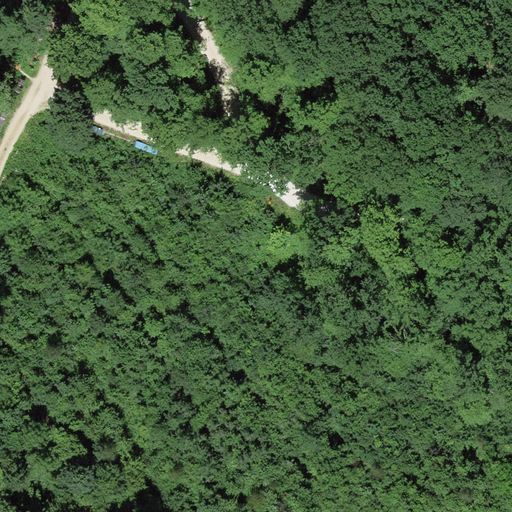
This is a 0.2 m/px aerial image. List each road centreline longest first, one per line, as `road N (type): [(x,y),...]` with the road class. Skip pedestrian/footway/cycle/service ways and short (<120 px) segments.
road 1 (track): [(35,84),(273,180)]
road 2 (track): [(511,223),(343,219),(273,180)]
road 3 (track): [(273,180),(183,0)]
road 4 (track): [(72,0),(0,163)]
